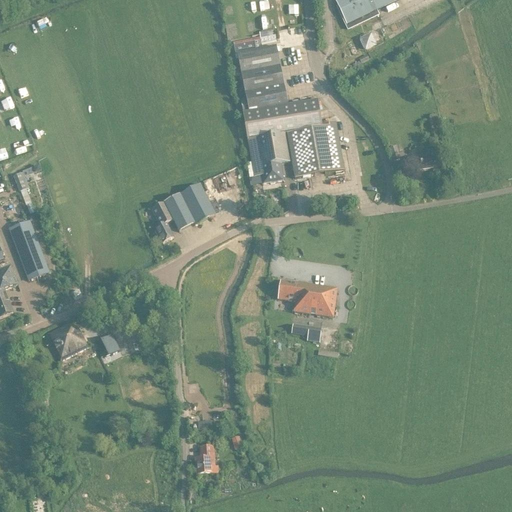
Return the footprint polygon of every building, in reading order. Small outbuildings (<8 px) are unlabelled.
[(398,0),(334,0),(346,25),(398,0)] [(252,43),(233,47),(234,54),(254,50),(252,43)] [(254,52),(236,55),(236,58),(238,65),(242,85),(245,100),(240,101),(246,141),(250,163),(247,164),(246,164),(250,186),(254,185),(252,177),(260,176),(261,184),(261,185),(268,184),(269,185),(273,185),(274,183),(283,182),(280,165),(289,163),(293,181),(315,177),(342,172),(334,124),(321,125),(320,125),(317,102),(287,107),(287,106),(285,96),(281,77),(277,58),(275,48),(261,50),(254,52)] [(435,115),(429,116),(433,138),(440,137),(435,115)] [(389,149),(392,161),(399,159),(395,147),(389,149)] [(424,151),(424,157),(414,158),(415,172),(441,169),(438,150),(424,151)] [(164,205),(151,211),(159,228),(154,230),(155,231),(153,232),(156,236),(157,235),(162,245),(173,239),(165,225),(172,222),(178,233),(193,225),(194,227),(214,216),(199,187),(163,205),(164,205)] [(8,230),(23,273),(27,282),(48,274),(29,223),(8,230)] [(0,319),(12,315),(8,304),(3,291),(17,287),(10,268),(8,263),(0,266),(0,319)] [(332,319),(334,304),(336,290),(295,284),(295,285),(280,283),(277,301),(294,303),(293,314),(332,319)] [(66,325),(46,336),(60,363),(88,351),(75,325),(68,328),(66,325)] [(291,334),(307,336),(306,342),(318,344),(320,332),(292,328),(291,334)] [(110,336),(96,343),(104,359),(118,352),(110,336)] [(232,449),(240,448),(239,439),(231,440),(232,449)] [(199,448),(200,459),(195,460),(196,476),(217,475),(217,468),(213,468),(212,448),(199,448)]
